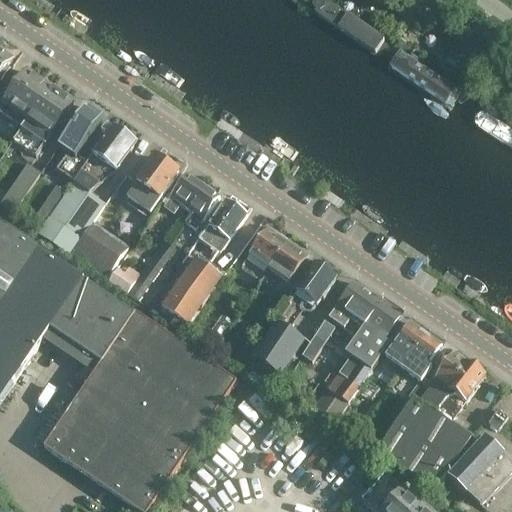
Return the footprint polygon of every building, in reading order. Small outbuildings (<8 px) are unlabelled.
[(385,43),(323,0),(317,0),(310,10),(375,56),(385,43)] [(0,53),(0,80),(12,62),(0,53)] [(457,92),(398,54),(388,70),(447,108),(457,92)] [(0,113),(0,115),(23,132),(51,90),(27,74),(0,113)] [(51,90),(23,132),(46,148),(74,106),(51,90)] [(104,122),(87,110),(59,151),(68,157),(57,174),(73,186),(87,166),(78,160),(104,122)] [(511,130),(489,115),(487,113),(485,113),(483,113),(482,113),(480,113),(479,114),(478,114),(477,115),(476,117),(475,118),(475,119),(475,121),(475,123),(475,124),(476,125),(476,126),(477,127),(479,128),(511,148),(511,130)] [(117,174),(136,146),(113,130),(94,158),(117,174)] [(155,160),(138,186),(127,201),(150,217),(178,176),(155,160)] [(0,206),(13,216),(41,177),(27,167),(0,205),(0,206)] [(187,178),(171,202),(168,200),(163,207),(166,209),(164,212),(174,220),(182,209),(187,212),(203,189),(187,178)] [(74,187),(46,229),(40,237),(71,259),(93,227),(106,209),(74,187)] [(218,200),(203,189),(187,212),(193,217),(185,227),(195,234),(202,223),(218,200)] [(227,205),(203,240),(200,244),(219,258),(246,218),(227,205)] [(102,368),(44,452),(131,511),(152,511),(238,387),(136,318),(135,319),(84,285),(85,283),(0,225),(0,402),(2,404),(51,333),(56,336),(102,368)] [(130,252),(93,227),(71,259),(108,283),(130,252)] [(248,259),(269,274),(288,246),(267,232),(248,259)] [(138,284),(140,285),(130,300),(136,304),(146,289),(149,291),(176,253),(164,245),(138,284)] [(310,261),(288,246),(269,274),(264,282),(281,294),(284,290),(288,293),(290,290),(295,293),(313,266),(309,263),(310,261)] [(187,329),(221,280),(195,262),(161,311),(187,329)] [(335,281),(319,270),(313,266),(295,293),(296,294),(296,295),(297,296),(277,326),(252,364),(279,381),(304,344),(290,335),(303,315),(309,318),(310,316),(311,316),(321,303),(323,304),(335,287),(332,286),(335,281)] [(108,288),(127,301),(136,286),(118,274),(108,288)] [(352,338),(377,302),(354,286),(336,311),(329,323),(352,338)] [(383,343),(401,319),(377,302),(352,338),(356,341),(346,356),(351,360),(327,393),(309,420),(329,433),(389,348),(383,343)] [(313,368),(319,358),(336,332),(325,325),(302,361),(313,368)] [(384,361),(392,367),(401,372),(426,336),(411,325),(393,351),(392,350),(384,361)] [(441,346),(426,336),(401,372),(409,377),(420,384),(408,401),(413,404),(418,407),(432,387),(423,381),(431,369),(427,366),(441,346)] [(455,356),(432,387),(418,407),(413,404),(378,458),(435,494),(453,466),(471,443),(435,419),(446,403),(456,399),(465,406),(485,378),(455,356)] [(497,414),(488,427),(497,434),(507,421),(497,414)] [(345,415),(330,438),(344,447),(359,424),(345,415)] [(466,496),(483,511),(511,478),(511,467),(484,443),(449,481),(466,496)] [(340,461),(327,479),(350,496),(363,477),(340,461)] [(422,511),(387,480),(371,498),(361,489),(343,509),(346,511),(422,511)]
